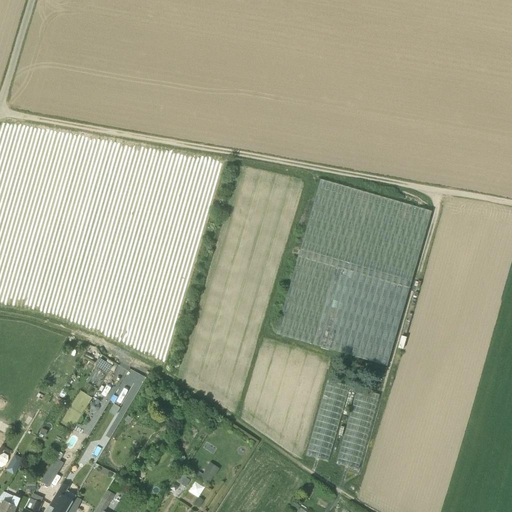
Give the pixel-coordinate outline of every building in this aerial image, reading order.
[(430,212),(319,180),(274,334),(386,366),(430,212)] [(348,386),(326,380),(305,455),(327,461),(348,386)] [(356,388),(335,464),(357,470),(378,395),(356,388)] [(208,461),(199,478),(210,483),(219,466),(208,461)] [(48,468),(40,481),(47,485),(55,472),(48,468)] [(182,473),(177,479),(185,486),(190,480),(182,473)] [(194,480),(188,490),(198,496),(204,486),(194,480)] [(49,505),(55,508),(61,496),(62,497),(67,488),(61,484),(49,505)] [(16,490),(13,496),(18,499),(21,492),(16,490)] [(107,491),(94,511),(95,511),(102,511),(103,511),(113,495),(107,491)] [(18,499),(13,496),(9,504),(15,507),(18,499)] [(52,511),(65,511),(72,502),(62,497),(61,496),(55,508),(52,511)] [(29,499),(23,509),(28,511),(34,501),(29,499)] [(9,504),(2,501),(0,505),(0,511),(12,511),(15,507),(9,504)] [(34,501),(28,511),(36,511),(40,504),(34,501)]
